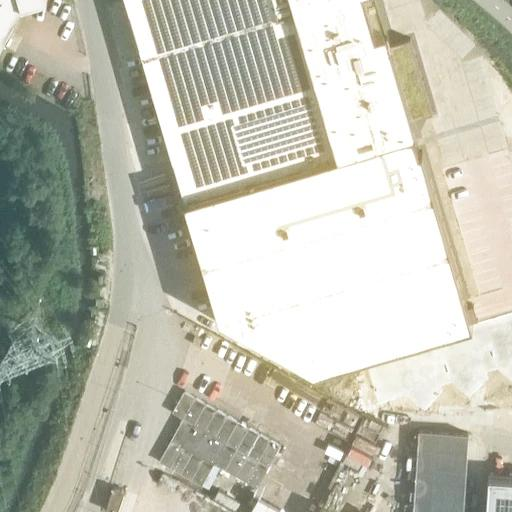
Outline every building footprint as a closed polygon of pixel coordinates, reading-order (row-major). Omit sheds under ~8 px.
[(0,0),(0,44),(0,45),(1,44),(22,6),(23,3),(33,0),(0,0)] [(127,0),(185,199),(220,316),(316,369),(363,355),(364,355),(473,323),(417,131),(413,118),(433,112),(411,37),(391,43),(378,0),(127,0)] [(364,355),(363,355),(377,404),(405,396),(423,413),(442,392),(451,382),(469,399),(488,379),(497,369),(511,383),(511,311),(473,323),(364,355)] [(256,487),(280,444),(183,390),(172,411),(182,417),(157,460),(200,484),(212,462),(256,487)] [(462,511),(468,433),(419,429),(412,511),(462,511)] [(486,511),(511,511),(511,476),(489,475),(486,511)] [(120,511),(127,488),(125,486),(117,484),(115,484),(108,507),(120,511)] [(338,511),(322,503),(316,511),(338,511)]
